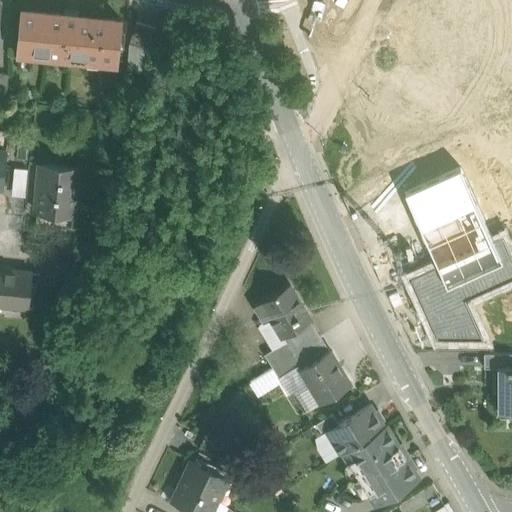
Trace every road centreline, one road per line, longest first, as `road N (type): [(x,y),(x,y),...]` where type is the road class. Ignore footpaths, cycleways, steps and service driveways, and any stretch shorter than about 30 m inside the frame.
road 1 (tertiary): [(479,511),(396,358),(300,138)]
road 2 (residential): [(300,138),(125,511)]
road 3 (unclassified): [(371,0),(300,138)]
road 4 (tertiary): [(300,138),(246,0)]
